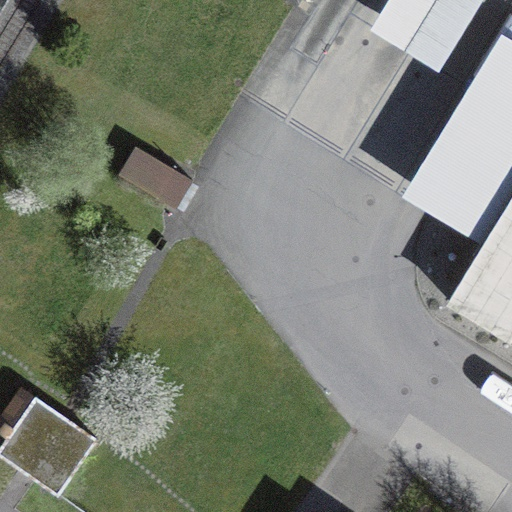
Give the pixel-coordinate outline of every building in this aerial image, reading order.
[(384,0),(371,23),(404,44),(438,64),(477,0),(384,0)] [(511,54),(496,46),(402,208),(482,255),(511,203),(511,54)] [(176,197),(193,167),(138,136),(121,166),(176,197)] [(511,203),(482,255),(444,315),(511,356),(511,203)] [(38,405),(0,459),(61,501),(98,447),(38,405)]
